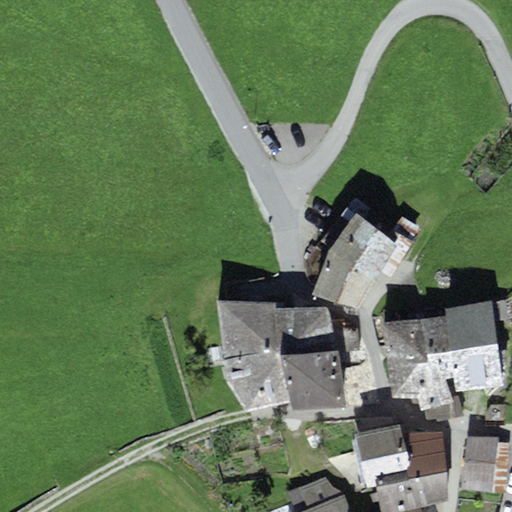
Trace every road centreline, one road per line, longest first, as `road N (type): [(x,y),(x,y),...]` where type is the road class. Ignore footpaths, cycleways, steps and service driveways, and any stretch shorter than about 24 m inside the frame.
road 1 (unclassified): [(511,92),(470,16),(417,8),(385,33),(340,130),(311,170),(294,180),(273,178),(173,0)]
road 2 (track): [(214,511),(176,469),(135,457),(42,511)]
